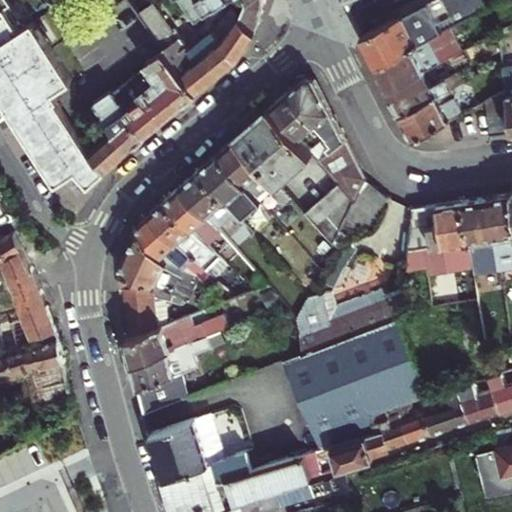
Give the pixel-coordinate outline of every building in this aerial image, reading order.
[(4,0),(0,0),(0,40),(19,27),(4,5),(6,3),(4,0)] [(174,29),(153,3),(140,13),(166,46),(199,89),(232,63),(237,59),(257,30),(264,5),(264,0),(245,0),(247,6),(244,18),(239,11),(215,32),(192,48),(177,28),(174,29)] [(178,0),(195,22),(226,0),(178,0)] [(367,0),(346,0),(351,9),(367,0)] [(378,61),(452,23),(488,5),(485,0),(426,0),(364,32),(371,46),(378,61)] [(19,27),(0,40),(0,93),(14,115),(18,121),(59,95),(54,88),(72,77),(33,18),(19,27)] [(455,28),(452,23),(378,61),(386,75),(391,85),(424,68),(441,59),(431,40),(455,28)] [(455,28),(431,40),(441,59),(451,54),(463,48),(465,47),(455,28)] [(189,97),(199,89),(166,46),(146,61),(180,105),(189,97)] [(468,58),(463,48),(451,54),(456,64),(468,58)] [(165,118),(180,105),(146,61),(114,84),(148,132),(165,118)] [(506,78),(508,87),(487,97),(493,133),(511,129),(511,64),(504,65),(506,78)] [(424,68),(391,85),(396,96),(403,110),(452,85),(457,83),(463,80),(460,73),(455,75),(453,71),(430,82),(424,68)] [(299,82),(289,90),(317,122),(322,128),(318,132),(320,150),(324,155),(320,159),(340,182),(358,200),(369,178),(317,77),(307,75),(299,82)] [(463,80),(457,83),(460,90),(466,87),(463,80)] [(460,90),(457,83),(452,85),(458,97),(463,95),(460,90)] [(114,84),(96,97),(116,124),(95,147),(110,166),(139,140),(148,132),(114,84)] [(458,97),(452,85),(403,110),(408,119),(416,135),(465,111),(462,106),(458,97)] [(317,122),(289,90),(282,97),(272,106),(300,137),(317,122)] [(108,167),(59,95),(18,121),(58,181),(73,172),(83,185),(96,176),(108,167)] [(300,137),(272,106),(254,121),(238,135),(279,179),(292,167),(294,170),(314,153),(300,137)] [(229,143),(220,152),(259,195),(269,186),(285,203),(293,196),(279,179),(238,135),(229,143)] [(259,195),(220,152),(211,160),(201,168),(244,218),(263,200),(259,195)] [(244,218),(201,168),(192,176),(181,185),(220,227),(234,214),(242,222),(245,219),(244,218)] [(369,178),(358,200),(344,227),(354,237),(364,219),(374,228),(390,195),(369,178)] [(358,200),(340,182),(308,212),(336,242),(344,227),(358,200)] [(220,227),(181,185),(175,191),(168,197),(210,243),(223,231),(220,227)] [(511,267),(511,191),(503,193),(489,195),(501,269),(511,267)] [(465,199),(476,268),(476,273),(501,269),(489,195),(478,197),(465,199)] [(210,243),(168,197),(158,206),(151,212),(208,267),(220,278),(225,282),(235,269),(210,243)] [(476,268),(465,199),(452,201),(438,203),(450,272),(476,268)] [(414,206),(406,271),(428,268),(430,275),(450,272),(438,203),(425,205),(414,206)] [(220,278),(208,267),(151,212),(144,218),(139,228),(170,259),(194,271),(201,275),(208,282),(212,287),(220,278)] [(132,243),(121,267),(150,280),(178,293),(199,302),(208,282),(201,275),(194,271),(170,259),(139,228),(132,243)] [(0,262),(2,262),(28,318),(0,325),(0,352),(60,337),(56,326),(43,291),(33,265),(15,233),(0,240),(0,262)] [(121,267),(121,268),(122,287),(123,287),(126,302),(131,335),(169,322),(165,298),(173,302),(178,293),(150,280),(121,267)] [(302,297),(283,276),(272,284),(295,309),(302,297)] [(321,292),(331,316),(332,320),(390,297),(386,285),(341,303),(335,286),(321,292)] [(308,297),(299,313),(306,351),(307,353),(316,349),(401,315),(403,292),(390,297),(332,320),(331,316),(321,292),(308,297)] [(224,301),(169,322),(131,335),(129,337),(131,346),(134,361),(221,328),(232,323),(224,301)] [(289,358),(321,449),(333,446),(369,435),(378,432),(372,413),(389,408),(399,404),(425,396),(432,393),(401,315),(316,349),(307,353),(306,351),(289,358)] [(226,341),(221,328),(134,361),(140,386),(142,397),(146,411),(194,393),(186,371),(201,365),(197,352),(226,341)] [(0,378),(34,369),(43,404),(74,395),(66,361),(65,355),(60,337),(0,352),(0,378)] [(464,350),(467,368),(478,367),(475,348),(464,350)] [(511,367),(491,375),(503,412),(511,409),(511,367)] [(489,417),(503,412),(491,375),(469,382),(461,384),(473,422),(489,417)] [(461,384),(432,393),(425,396),(429,410),(439,407),(447,430),(460,426),(473,422),(461,384)] [(429,410),(425,396),(399,404),(404,419),(411,441),(430,435),(447,430),(439,407),(429,410)] [(372,413),(378,432),(369,435),(375,452),(393,447),(411,441),(404,419),(394,422),(389,408),(372,413)] [(228,458),(214,412),(199,417),(212,463),(214,462),(228,458)] [(166,478),(212,463),(199,417),(152,431),(161,461),(166,478)] [(369,435),(333,446),(340,468),(358,462),(376,457),(375,452),(369,435)] [(511,446),(495,451),(503,480),(511,477),(511,446)] [(254,449),(228,458),(214,462),(220,482),(260,469),(258,463),(253,464),(251,459),(256,457),(254,449)] [(205,511),(218,507),(313,476),(325,472),(319,450),(260,469),(220,482),(214,462),(212,463),(166,478),(172,497),(176,511),(205,511)] [(265,511),(281,507),(296,503),(315,497),(316,497),(311,483),(239,506),(220,511),(265,511)] [(296,503),(299,511),(301,511),(318,507),(315,497),(296,503)]
